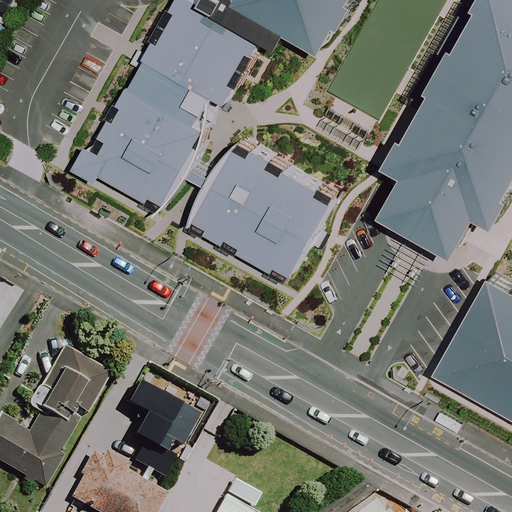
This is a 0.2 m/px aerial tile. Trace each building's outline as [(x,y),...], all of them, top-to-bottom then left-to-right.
[(226,174),(202,158),(220,128),(213,124),(230,97),(234,100),(272,38),(239,18),(234,26),(216,15),(221,6),(211,0),(188,0),(152,60),(155,62),(105,143),(100,140),(87,162),(106,174),(109,169),(173,209),(196,172),(219,187),(200,223),(297,276),(342,194),(326,184),(245,140),(226,174)] [(511,0),(273,0),(347,43),(337,60),(318,48),(309,64),(328,76),(313,101),(445,179),(449,172),(465,181),(458,193),(477,204),(443,262),(474,280),(484,263),(485,263),(489,266),(511,279),(511,0)] [(511,326),(467,300),(440,347),(511,388),(511,326)] [(108,375),(64,348),(28,407),(41,415),(30,434),(3,418),(0,422),(0,462),(44,489),(63,458),(56,454),(83,411),(85,412),(108,375)] [(107,448),(103,457),(96,453),(72,499),(97,511),(156,511),(167,492),(126,471),(132,461),(107,448)] [(256,511),(266,496),(236,478),(215,511),(256,511)]
